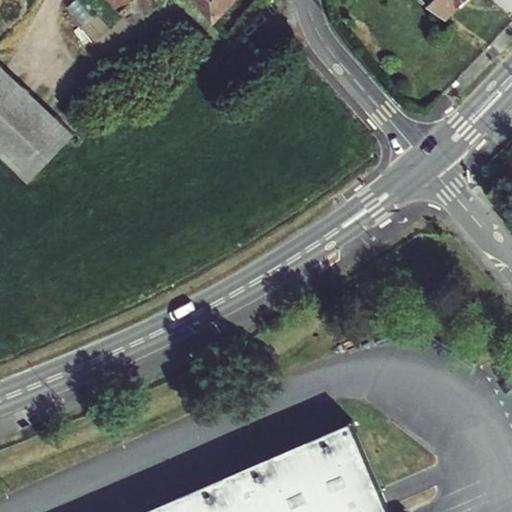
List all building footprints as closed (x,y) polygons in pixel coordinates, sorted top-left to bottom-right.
[(110,0),(134,27),(160,5),(155,0),(110,0)] [(194,0),(213,21),(232,0),(194,0)] [(458,0),(436,0),(447,11),(458,0)] [(71,129),(0,64),(0,149),(28,175),(71,129)] [(389,511),(352,425),(153,511),(389,511)]
